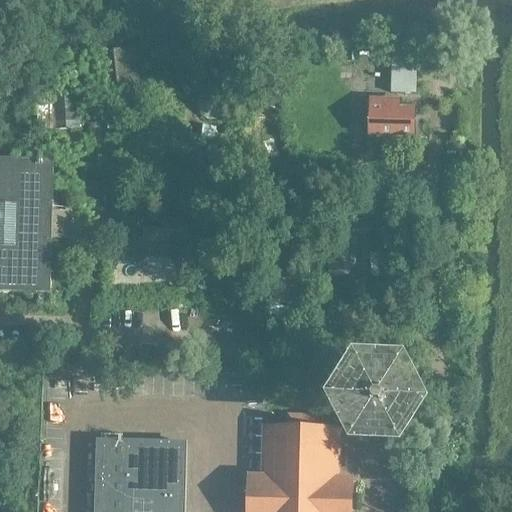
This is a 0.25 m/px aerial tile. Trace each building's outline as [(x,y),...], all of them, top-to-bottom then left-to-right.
[(395,60),(394,92),(418,93),(420,60),(395,60)] [(54,129),(81,127),(78,90),(51,92),(54,129)] [(414,136),(415,111),(399,111),(399,102),(371,102),(370,135),(414,136)] [(71,241),(72,214),(53,213),(54,164),(0,162),(0,293),(51,295),(52,240),(71,241)] [(159,217),(159,225),(146,225),(147,241),(191,240),(191,217),(159,217)] [(328,248),(329,277),(357,276),(356,247),(328,248)] [(371,423),(371,411),(371,412),(363,412),(363,410),(362,423),(363,423),(363,422),(370,422),(370,423),(371,423)] [(351,511),(352,481),(338,480),(340,430),(337,430),(337,431),(318,430),(318,415),(288,414),(288,429),(269,429),(269,428),(266,428),(265,478),(250,478),(249,511),(351,511)] [(184,511),(186,445),(99,443),(97,511),(184,511)]
